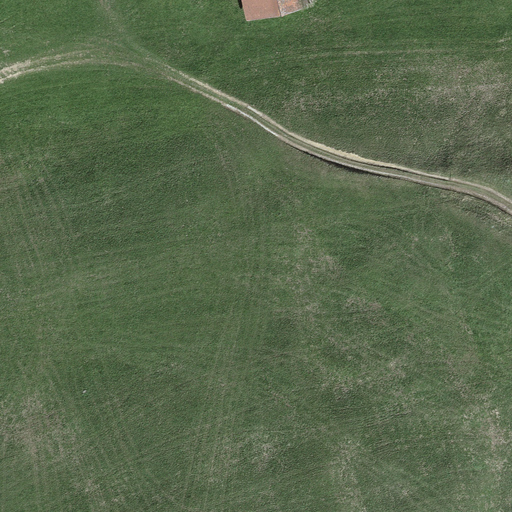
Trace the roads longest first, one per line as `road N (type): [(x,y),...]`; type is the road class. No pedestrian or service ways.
road 1 (track): [(179,73),(286,139),(372,169),(486,193),(511,209)]
road 2 (track): [(0,74),(95,49),(179,73)]
